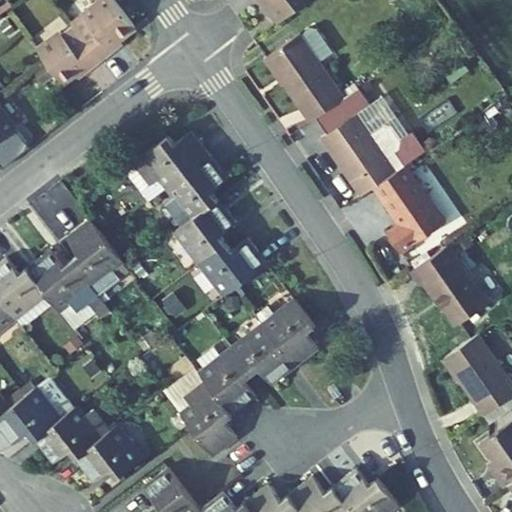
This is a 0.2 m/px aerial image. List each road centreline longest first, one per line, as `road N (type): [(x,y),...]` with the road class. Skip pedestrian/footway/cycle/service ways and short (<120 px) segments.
road 1 (residential): [(194,48),(348,266),(408,403)]
road 2 (residential): [(0,199),(194,48)]
road 3 (residential): [(408,403),(284,441)]
road 4 (residential): [(408,403),(462,511)]
